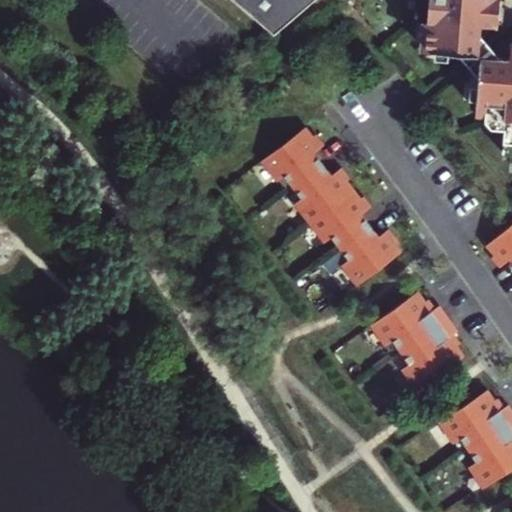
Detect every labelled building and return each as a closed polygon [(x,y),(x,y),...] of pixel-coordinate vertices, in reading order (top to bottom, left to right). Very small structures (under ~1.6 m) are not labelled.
[(230,0),(266,33),(303,0),(230,0)] [(425,0),(425,14),(424,46),(462,48),(481,49),(490,40),(485,27),(481,16),(500,17),(500,0),(425,0)] [(511,34),(510,34),(509,49),(481,49),(479,104),(489,104),(489,94),(508,95),(508,107),(511,106),(511,34)] [(305,127),(262,159),(278,180),(284,175),(301,198),(295,202),(325,241),(331,237),(348,259),(342,263),(358,284),(400,252),(391,240),(395,237),(388,229),(379,236),(362,213),(371,206),(364,198),(361,200),(344,179),(348,176),(341,167),(332,174),(314,152),(324,145),(317,136),(314,138),(305,127)] [(511,222),(487,244),(497,255),(494,258),(501,266),(509,259),(511,261),(511,222)] [(425,303),(417,291),(371,323),(386,344),(392,340),(409,363),(403,367),(418,388),(463,356),(455,344),(458,342),(452,334),(458,330),(439,304),(434,308),(428,300),(425,303)] [(497,400),(489,388),(442,419),(457,441),(463,436),(479,460),(472,464),(487,485),(511,468),(511,403),(511,402),(506,406),(500,398),(497,400)]
